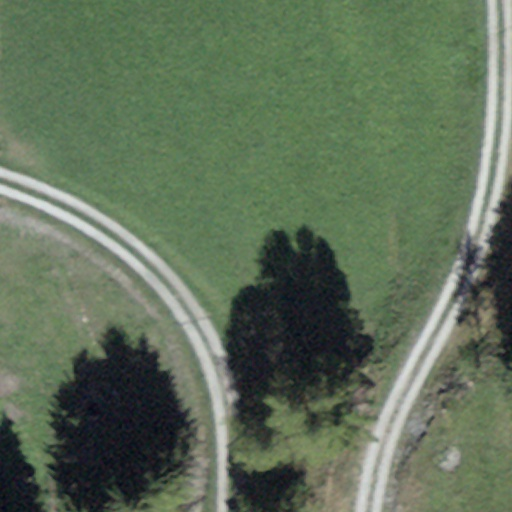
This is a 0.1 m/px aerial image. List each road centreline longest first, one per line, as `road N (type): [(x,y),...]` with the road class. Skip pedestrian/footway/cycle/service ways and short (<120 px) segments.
road 1 (track): [(369,511),(376,467),(463,278),(491,194),(499,0)]
road 2 (track): [(0,179),(130,247),(176,292),(222,379),(230,511)]
